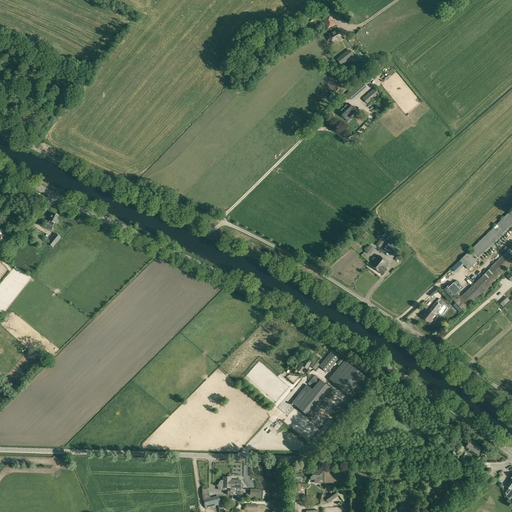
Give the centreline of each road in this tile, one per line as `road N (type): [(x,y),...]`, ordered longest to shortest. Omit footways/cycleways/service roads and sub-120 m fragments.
road 1 (secondary): [(511,452),(307,319),(0,169)]
road 2 (unclassified): [(489,465),(0,450)]
road 3 (unclassified): [(221,221),(311,266),(511,396)]
